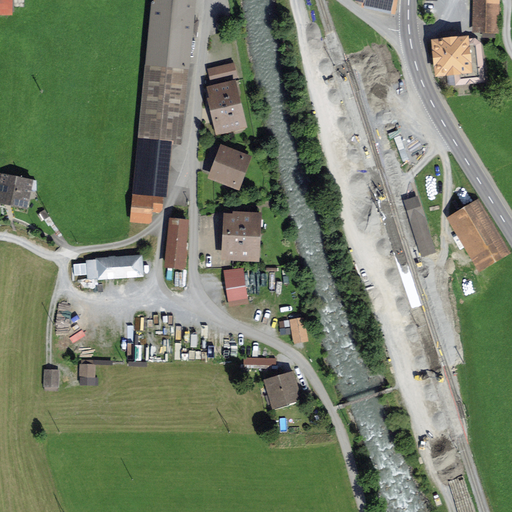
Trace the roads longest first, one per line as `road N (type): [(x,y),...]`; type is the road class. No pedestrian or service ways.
road 1 (residential): [(333,412),(293,353),(218,316),(192,279),(205,0)]
road 2 (secondary): [(411,50),(430,100),(511,233)]
